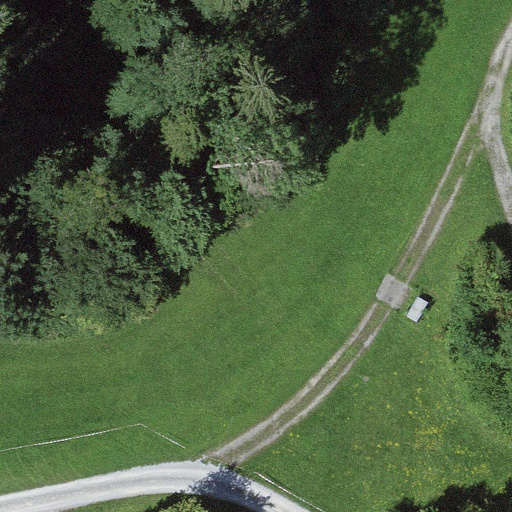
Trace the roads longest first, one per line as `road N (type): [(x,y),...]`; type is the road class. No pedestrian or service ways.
road 1 (track): [(203,475),(272,437),(379,327),(494,96)]
road 2 (track): [(0,511),(203,475),(279,511)]
